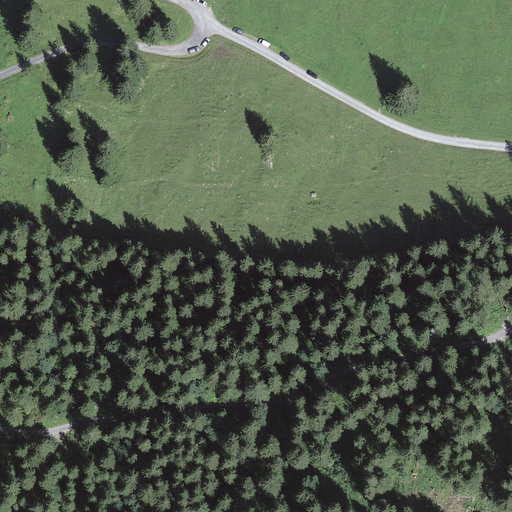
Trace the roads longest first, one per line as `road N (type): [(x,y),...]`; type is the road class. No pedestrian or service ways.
road 1 (track): [(511,330),(359,367),(293,400),(38,433),(0,428)]
road 2 (track): [(205,22),(414,132),(511,147)]
road 3 (track): [(205,22),(185,48),(97,42),(44,58)]
